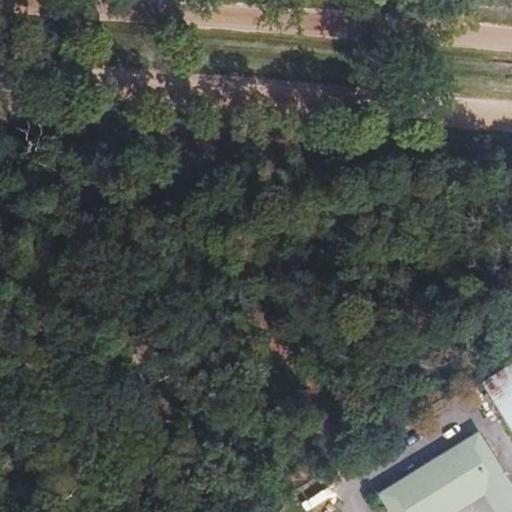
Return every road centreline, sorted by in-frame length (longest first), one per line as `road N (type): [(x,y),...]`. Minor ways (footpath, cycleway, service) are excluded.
road 1 (track): [(0,218),(250,164),(511,136)]
road 2 (unknown): [(511,34),(57,0)]
